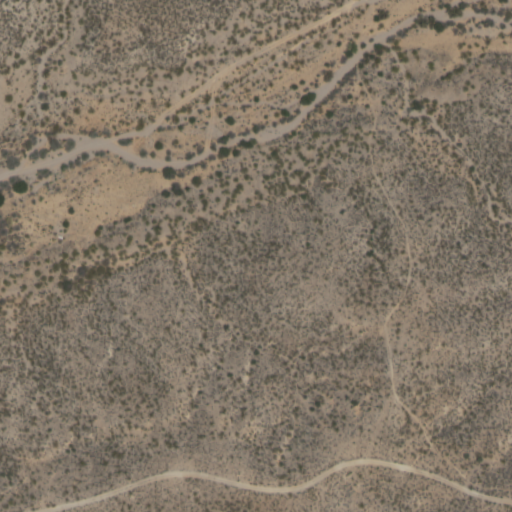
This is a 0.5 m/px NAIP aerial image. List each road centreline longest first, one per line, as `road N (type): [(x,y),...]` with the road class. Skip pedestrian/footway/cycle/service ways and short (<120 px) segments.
road 1 (track): [(511,501),(361,459),(289,489),(181,473),(30,511)]
road 2 (track): [(353,0),(248,54),(156,117),(0,177)]
